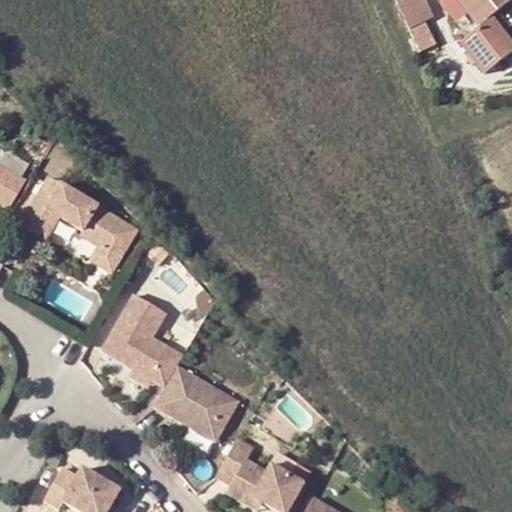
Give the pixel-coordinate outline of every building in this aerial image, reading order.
[(395,0),(405,22),(422,15),(431,10),(426,0),(395,0)] [(457,42),(458,43),(482,73),(511,49),(511,43),(490,17),(511,0),(456,0),(477,26),(457,42)] [(432,38),(422,15),(405,22),(415,45),(417,44),(432,38)] [(12,162),(9,168),(22,177),(26,170),(12,162)] [(30,181),(22,177),(9,168),(2,164),(0,166),(0,214),(8,219),(30,181)] [(50,178),(42,191),(49,195),(56,182),(50,178)] [(83,234),(80,239),(100,251),(101,248),(122,259),(136,237),(116,218),(104,210),(56,182),(49,195),(42,191),(21,226),(44,240),(56,219),(83,234)] [(111,279),(122,259),(101,248),(100,251),(90,267),(111,279)] [(173,367),(179,357),(147,339),(161,314),(129,296),(98,353),(131,372),(151,383),(161,389),(173,367)] [(212,444),(235,403),(173,367),(161,389),(151,408),(212,444)] [(151,383),(131,372),(128,379),(147,389),(151,383)] [(226,490),(221,499),(241,511),(244,511),(249,504),(257,508),(264,511),(286,511),(300,489),(266,470),(262,477),(240,465),(248,452),(232,444),(211,481),(226,490)] [(63,502),(80,511),(104,511),(118,487),(80,466),(75,475),(60,467),(43,499),(59,508),(63,502)]
